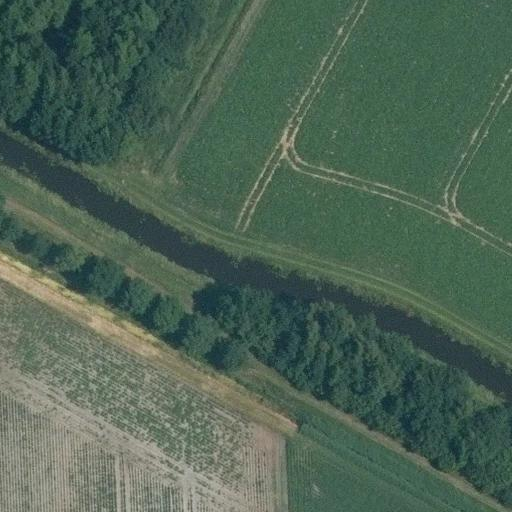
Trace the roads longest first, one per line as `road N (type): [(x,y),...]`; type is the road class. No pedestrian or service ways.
road 1 (track): [(511,425),(383,352),(278,325),(237,329)]
road 2 (track): [(0,195),(237,329)]
